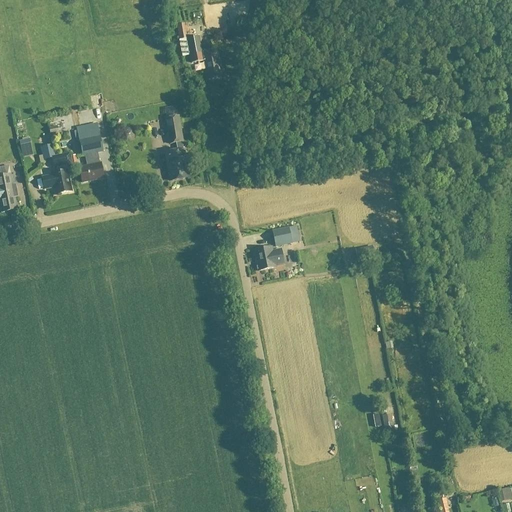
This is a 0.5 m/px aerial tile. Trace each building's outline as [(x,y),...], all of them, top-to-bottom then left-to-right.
[(182,58),(189,56),(191,64),(197,63),(197,64),(203,62),(203,64),(204,64),(206,71),(205,72),(207,81),(222,78),(217,50),(202,53),(198,38),(178,42),(182,58)] [(169,170),(171,179),(172,182),(188,179),(183,151),(182,151),(181,144),(182,143),(177,118),(165,120),(170,146),(175,144),(177,152),(164,155),(167,170),(169,170)] [(77,132),(80,148),(82,157),(85,157),(87,168),(79,170),(82,184),(103,180),(100,165),(99,165),(97,154),(102,153),(97,128),(77,132)] [(51,147),(41,149),(44,160),(54,158),(51,147)] [(66,166),(71,165),(69,155),(51,159),(53,169),(58,168),(59,174),(51,175),(52,177),(41,179),(44,191),(54,189),(56,196),(71,193),(66,166)] [(0,206),(1,214),(17,210),(14,196),(16,195),(15,189),(13,189),(10,176),(5,177),(5,176),(2,176),(2,177),(0,177),(0,206)] [(288,229),(272,232),(275,248),(291,245),(288,229)] [(355,250),(357,260),(374,257),(372,247),(355,250)] [(280,250),(271,252),(271,249),(253,252),(257,272),(275,268),(274,267),(283,266),(280,250)] [(444,501),(445,511),(452,511),(450,500),(444,501)]
